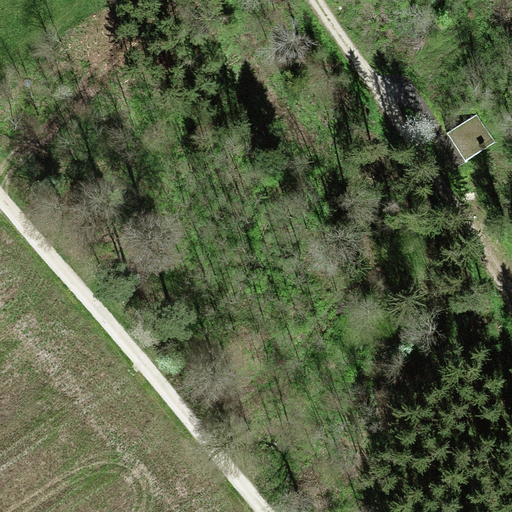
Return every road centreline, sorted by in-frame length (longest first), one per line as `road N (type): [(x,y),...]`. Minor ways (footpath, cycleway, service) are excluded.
road 1 (track): [(273,511),(0,197)]
road 2 (track): [(315,0),(511,308)]
